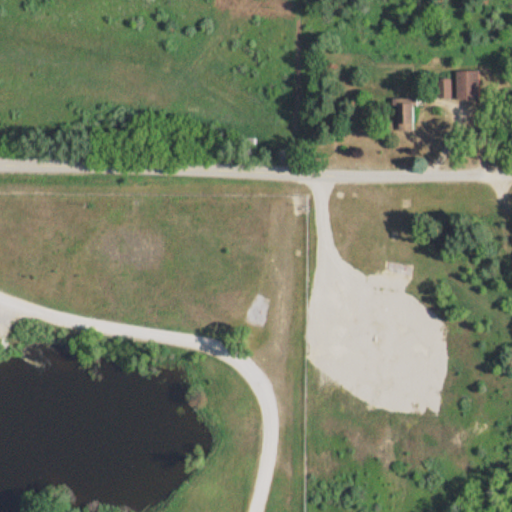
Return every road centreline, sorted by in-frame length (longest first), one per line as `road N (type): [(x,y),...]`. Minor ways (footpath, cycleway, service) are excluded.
road 1 (residential): [(295,174),(0,164)]
road 2 (residential): [(511,171),(295,174)]
